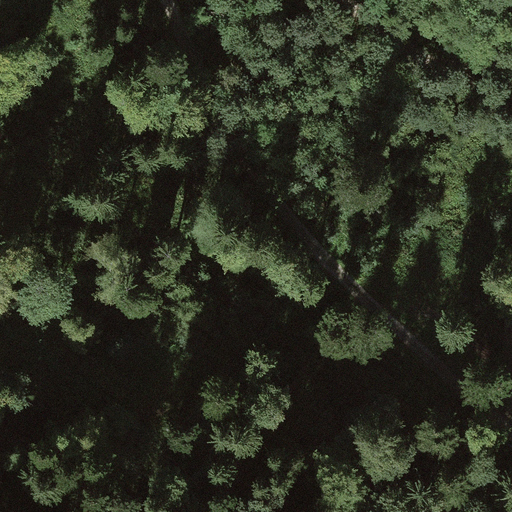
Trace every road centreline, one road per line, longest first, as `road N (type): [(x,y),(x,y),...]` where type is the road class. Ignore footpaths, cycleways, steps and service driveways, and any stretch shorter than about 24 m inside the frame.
road 1 (track): [(166,0),(240,156),(330,266),(511,430)]
road 2 (track): [(511,56),(442,67),(353,0)]
